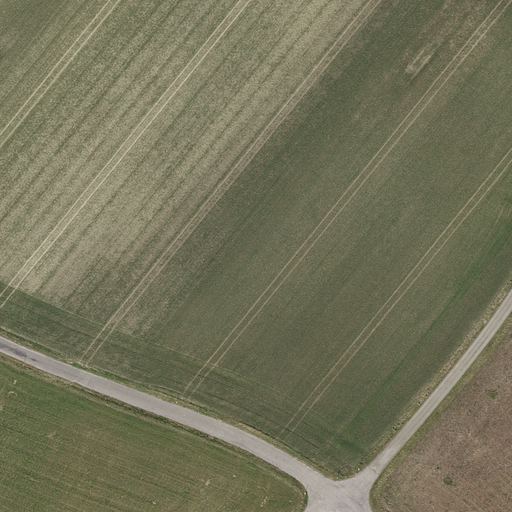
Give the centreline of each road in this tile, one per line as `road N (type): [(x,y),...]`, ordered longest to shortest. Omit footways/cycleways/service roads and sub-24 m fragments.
road 1 (residential): [(0,342),(262,449),(359,511)]
road 2 (track): [(511,305),(387,460),(340,496)]
